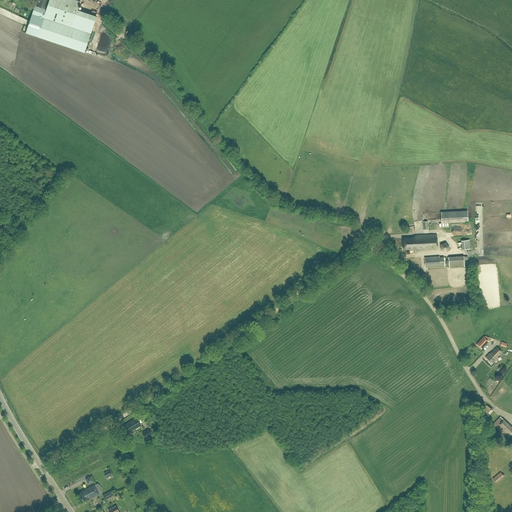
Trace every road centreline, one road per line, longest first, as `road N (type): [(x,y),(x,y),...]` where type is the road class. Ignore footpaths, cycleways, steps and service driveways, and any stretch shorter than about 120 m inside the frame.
road 1 (track): [(86,0),(274,200),(355,227),(410,280),(482,395)]
road 2 (unclassified): [(44,469),(368,241)]
